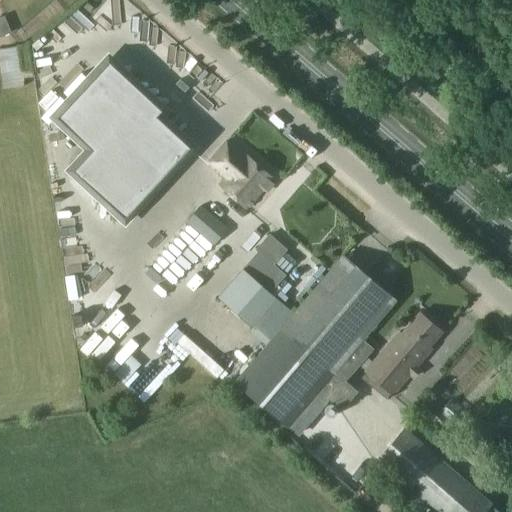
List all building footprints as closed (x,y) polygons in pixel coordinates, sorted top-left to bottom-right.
[(4,17),(0,19),(0,38),(11,34),(4,17)] [(85,150),(66,171),(125,225),(197,147),(163,116),(168,111),(108,55),(47,115),(85,150)] [(270,183),(272,180),(227,141),(208,163),(216,170),(212,174),(217,178),(221,175),(227,180),(221,187),(247,209),(264,189),(267,191),(272,185),(270,183)] [(186,223),(213,246),(228,229),(201,206),(186,223)] [(285,276),(274,265),(287,250),(269,235),(256,250),(258,252),(242,271),(270,294),(285,276)] [(337,387),(372,348),(363,339),(396,300),(342,254),(280,328),(296,342),(292,346),(318,384),(331,376),(337,387)] [(242,271),(242,270),(217,299),(255,332),(268,317),(281,303),(270,294),(242,271)] [(443,332),(420,313),(402,334),(400,332),(367,372),(369,374),(365,379),(389,399),(393,394),(395,395),(428,355),(426,353),(443,332)] [(173,315),(165,326),(177,336),(186,325),(173,315)] [(431,368),(449,382),(473,351),(455,337),(431,368)] [(201,439),(214,461),(304,408),(291,387),(201,439)] [(482,511),(490,503),(402,428),(374,460),(411,492),(402,502),(413,511),(482,511)] [(335,459),(348,465),(354,453),(340,447),(335,459)]
